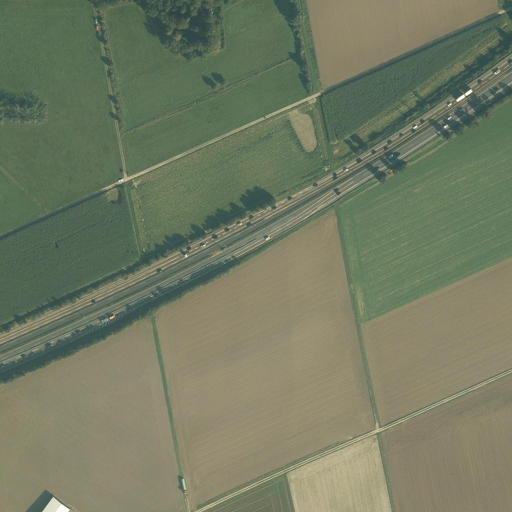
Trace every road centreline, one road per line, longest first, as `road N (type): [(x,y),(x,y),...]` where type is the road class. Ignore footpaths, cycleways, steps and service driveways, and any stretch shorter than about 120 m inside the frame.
road 1 (motorway): [(0,361),(136,301),(310,206),(511,75)]
road 2 (motorway): [(511,59),(271,214),(0,345)]
road 3 (track): [(0,236),(511,7)]
road 4 (track): [(195,511),(511,370)]
road 5 (track): [(127,180),(93,0)]
road 6 (track): [(297,0),(329,166)]
